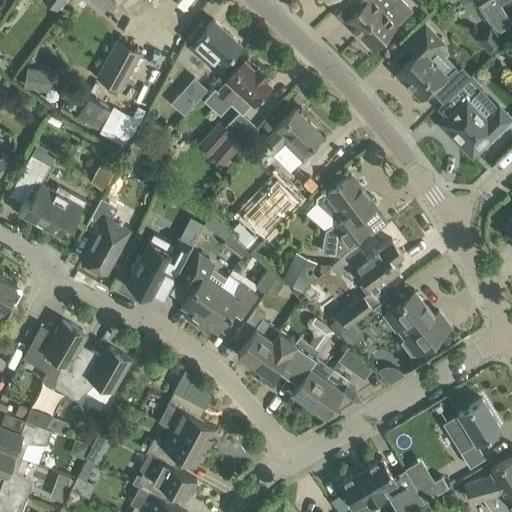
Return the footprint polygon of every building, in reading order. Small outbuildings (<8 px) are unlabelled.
[(42,0),(59,11),(66,0),(42,0)] [(91,0),(105,10),(112,0),(118,0),(121,2),(122,0),(91,0)] [(345,19),(371,46),(412,8),(404,0),(391,0),(382,9),(373,0),(352,0),(358,6),(345,19)] [(473,0),(457,0),(462,7),(469,8),(476,4),(473,0)] [(511,0),(475,0),(482,9),(495,0),(511,0)] [(240,43),(213,19),(191,43),(205,55),(212,62),(218,56),(224,61),(240,43)] [(424,25),(419,30),(404,43),(413,53),(395,71),(396,72),(398,70),(410,82),(409,86),(421,98),(435,84),(446,74),(428,56),(442,43),(424,25)] [(97,78),(118,89),(138,52),(117,40),(97,78)] [(245,59),(227,78),(228,79),(218,90),(242,113),(270,82),(245,59)] [(27,68),(24,87),(49,91),(52,72),(27,68)] [(184,113),(209,87),(196,75),(171,101),(184,113)] [(469,76),(460,85),(447,97),(456,106),(440,121),(472,153),(509,117),(498,107),(486,118),(468,98),(480,87),(469,76)] [(88,94),(77,117),(98,127),(109,105),(88,94)] [(67,104),(77,110),(82,100),(72,95),(67,104)] [(113,106),(100,132),(127,146),(145,110),(137,106),(132,116),(113,106)] [(295,107),(281,122),(277,125),(277,126),(264,140),(274,150),(271,153),(289,170),(300,158),(302,160),(312,150),(308,145),(321,132),(295,107)] [(200,143),(221,163),(241,142),(219,122),(200,143)] [(42,177),(50,164),(53,156),(45,152),(46,148),(36,142),(18,176),(32,184),(38,174),(42,177)] [(105,187),(116,168),(102,160),(91,179),(105,187)] [(351,174),(326,193),(322,191),(315,196),(315,202),(336,221),(324,230),(321,252),(335,254),(368,229),(360,218),(375,206),(351,174)] [(264,235),(299,199),(276,177),(241,212),(264,235)] [(40,181),(37,187),(30,198),(25,196),(17,211),(35,221),(36,218),(43,222),(41,224),(59,234),(67,220),(72,223),(85,200),(57,184),(54,189),(40,181)] [(115,253),(128,228),(111,218),(118,205),(100,196),(94,208),(84,226),(96,232),(82,258),(106,270),(115,253)] [(210,211),(203,224),(226,240),(231,231),(211,210),(210,211)] [(127,282),(129,283),(127,287),(139,294),(141,289),(150,294),(162,272),(174,278),(193,243),(178,235),(174,243),(154,232),(142,255),(138,253),(131,267),(133,269),(127,282)] [(399,269),(393,261),(403,254),(391,238),(366,257),(357,245),(338,259),(330,265),(337,275),(344,269),(352,264),(359,275),(364,281),(359,285),(365,293),(399,269)] [(194,322),(227,276),(212,265),(214,264),(198,252),(181,275),(193,284),(180,303),(187,308),(183,314),(194,322)] [(295,252),(281,280),(302,290),(316,262),(295,252)] [(254,285),(264,292),(276,275),(266,268),(254,285)] [(231,310),(241,318),(257,295),(228,274),(227,276),(194,322),(205,330),(209,324),(217,329),(231,310)] [(16,285),(0,276),(0,312),(14,285),(16,286),(16,285)] [(404,337),(401,341),(411,354),(449,324),(438,310),(433,314),(414,289),(385,313),(404,337)] [(337,313),(346,326),(371,307),(362,295),(337,313)] [(237,352),(253,364),(279,328),(262,316),(264,313),(254,306),(233,336),(243,343),(237,352)] [(43,379),(64,392),(90,348),(81,342),(87,332),(61,317),(42,350),(55,357),(43,379)] [(323,323),(314,336),(323,343),(332,330),(323,323)] [(287,374),(309,343),(299,336),(296,341),(279,328),(253,364),(271,376),(277,367),(287,374)] [(131,357),(105,343),(99,353),(90,348),(64,392),(70,395),(76,399),(95,381),(112,390),(131,357)] [(332,366),(315,354),(318,349),(309,343),(287,374),(297,381),(290,390),(307,401),(332,366)] [(337,361),(364,380),(375,364),(348,345),(337,361)] [(332,366),(307,401),(324,414),(331,405),(340,411),(361,399),(354,388),(346,382),(349,378),(332,366)] [(174,421),(171,427),(205,445),(215,426),(198,418),(204,406),(174,390),(163,410),(174,421)] [(481,397),(444,422),(461,450),(476,441),(500,427),(481,397)] [(30,405),(25,418),(44,425),(51,414),(51,415),(52,414),(30,405)] [(0,423),(0,448),(21,456),(27,441),(46,443),(52,428),(44,425),(25,418),(20,431),(0,423)] [(145,450),(147,451),(162,459),(173,465),(178,455),(195,464),(205,445),(171,427),(163,442),(153,436),(145,450)] [(97,466),(115,435),(104,428),(71,484),(89,495),(104,470),(97,466)] [(76,438),(70,452),(84,457),(90,443),(76,438)] [(476,441),(461,450),(468,462),(469,463),(484,454),(476,441)] [(0,472),(4,474),(0,484),(0,486),(26,496),(31,482),(16,471),(21,456),(0,448),(0,472)] [(137,482),(139,484),(155,492),(164,499),(169,488),(186,497),(196,478),(173,465),(162,459),(147,451),(140,464),(142,470),(143,470),(137,482)] [(511,455),(495,466),(489,470),(491,473),(463,481),(469,501),(482,498),(492,511),(499,511),(511,509),(511,508),(511,455)] [(381,456),(338,481),(353,507),(366,500),(368,503),(386,493),(397,511),(404,511),(424,500),(418,490),(404,468),(392,475),(381,456)] [(66,491),(71,478),(53,471),(49,485),(66,491)] [(441,475),(418,490),(424,500),(447,486),(441,475)] [(129,511),(186,511),(187,511),(164,499),(155,492),(139,484),(129,502),(134,505),(129,511)] [(0,511),(1,509),(21,511),(26,496),(0,486),(0,511)]
